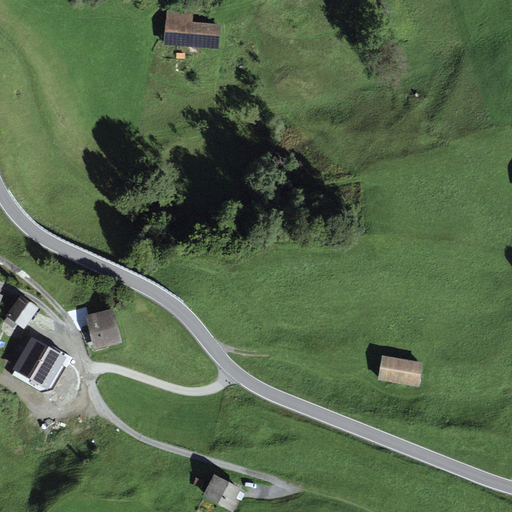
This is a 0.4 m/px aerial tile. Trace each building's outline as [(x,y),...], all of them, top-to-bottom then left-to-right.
[(194,10),(166,8),(164,46),(219,49),(220,24),(193,23),(194,10)] [(38,309),(20,296),(5,316),(24,329),(38,309)] [(115,311),(88,317),(96,351),(123,344),(115,311)] [(66,358),(31,337),(12,370),(47,390),(66,358)] [(425,363),(384,357),(381,380),(422,386),(425,363)] [(236,511),(246,493),(216,477),(204,499),(227,511),(236,511)]
